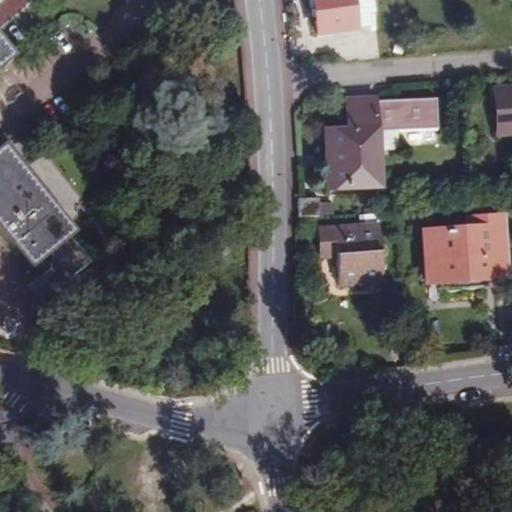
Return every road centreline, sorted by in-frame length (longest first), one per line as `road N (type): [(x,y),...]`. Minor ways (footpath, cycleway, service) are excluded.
road 1 (residential): [(275,417),(266,90)]
road 2 (residential): [(266,90),(511,66)]
road 3 (residential): [(275,417),(180,425),(38,384)]
road 4 (residential): [(511,374),(355,395),(275,417)]
